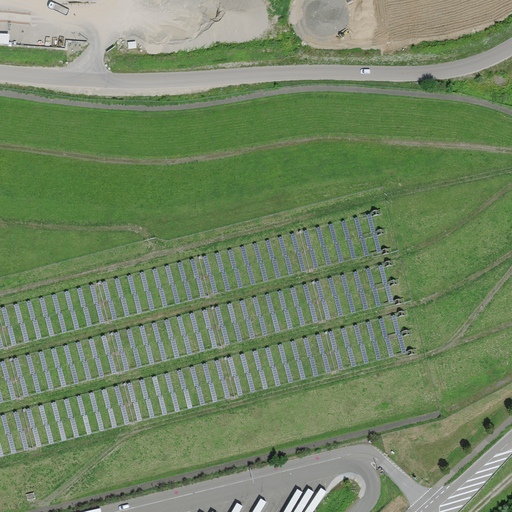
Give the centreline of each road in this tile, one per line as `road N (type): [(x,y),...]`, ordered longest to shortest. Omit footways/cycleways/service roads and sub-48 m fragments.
road 1 (track): [(511,186),(412,251),(0,356)]
road 2 (track): [(511,254),(443,295),(401,309),(0,410)]
road 3 (track): [(0,297),(511,170)]
road 4 (unclassified): [(511,41),(453,69),(410,74),(88,80),(0,73)]
road 5 (track): [(43,510),(46,499),(133,429),(421,356),(511,323)]
road 6 (track): [(0,145),(131,161),(327,138),(511,151)]
road 7 (track): [(0,222),(133,228),(157,256)]
road 8 (track): [(133,429),(0,463)]
